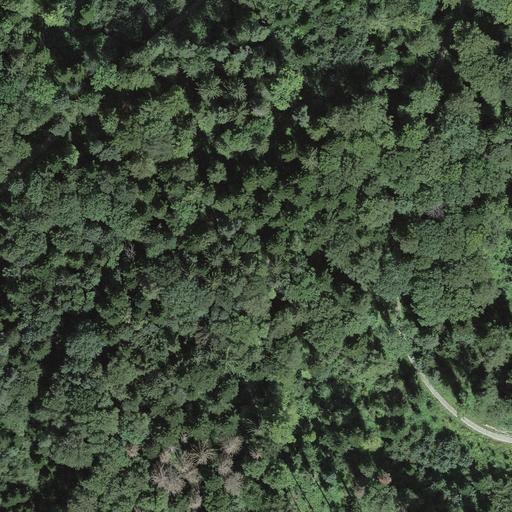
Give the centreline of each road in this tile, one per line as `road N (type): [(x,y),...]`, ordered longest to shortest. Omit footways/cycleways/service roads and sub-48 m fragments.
road 1 (track): [(460,0),(401,192),(396,303),(408,352),(441,401),(479,430),(511,440)]
road 2 (track): [(0,186),(203,0)]
